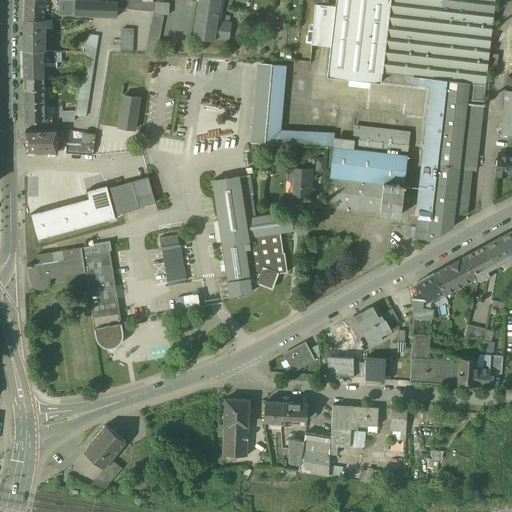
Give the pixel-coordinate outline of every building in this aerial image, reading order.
[(45,0),(24,0),(24,19),(45,19),(45,13),(45,0)] [(45,0),(45,13),(59,14),(59,0),(45,0)] [(117,1),(89,0),(59,0),(59,14),(117,17),(117,8),(117,1)] [(117,0),(117,1),(117,8),(125,9),(125,0),(117,0)] [(136,0),(131,0),(125,0),(125,9),(135,10),(136,0)] [(156,2),(142,1),(142,0),(136,0),(135,10),(154,12),(156,2)] [(199,0),(193,37),(214,41),(214,38),(229,40),(232,23),(217,21),(220,0),(199,0)] [(336,0),(335,7),(327,6),(315,4),(312,45),(331,47),(327,77),(381,83),(390,0),(336,0)] [(390,0),(382,72),(433,78),(430,103),(428,105),(430,109),(426,143),(423,144),(425,148),(424,163),(476,170),(487,70),(495,0),(390,0)] [(502,0),(495,0),(487,70),(495,71),(502,0)] [(170,4),(156,2),(154,12),(164,14),(168,15),(170,4)] [(164,14),(154,12),(152,25),(151,25),(146,54),(157,54),(164,14)] [(45,19),(24,19),(23,50),(43,51),(44,42),(45,42),(46,29),(44,29),(45,19)] [(133,30),(122,29),(121,53),(132,53),(133,30)] [(76,111),(75,115),(86,116),(99,37),(88,35),(76,111)] [(43,51),(23,50),(24,77),(45,77),(45,68),(44,62),(43,51)] [(55,51),(43,51),(44,62),(56,62),(55,51)] [(272,64),(259,63),(252,143),(264,144),(272,64)] [(286,66),(272,64),(270,90),(284,92),(286,66)] [(45,77),(24,77),(24,89),(45,88),(45,77)] [(179,110),(189,111),(191,87),(180,86),(179,110)] [(45,88),(24,89),(24,101),(47,101),(47,88),(45,88)] [(284,92),(270,90),(264,144),(327,146),(333,146),(334,136),(334,132),(281,130),(284,92)] [(511,90),(506,90),(501,133),(511,134),(511,90)] [(140,97),(124,95),(119,127),(135,129),(137,118),(140,97)] [(47,101),(24,101),(25,122),(47,122),(48,122),(52,122),(52,115),(47,115),(47,101)] [(76,111),(62,111),(63,122),(74,121),(75,115),(76,111)] [(410,135),(354,128),(353,139),(334,136),(333,146),(351,148),(407,155),(410,135)] [(57,129),(26,130),(26,151),(58,153),(57,129)] [(96,135),(83,133),(81,145),(80,154),(92,155),(96,135)] [(81,145),(67,144),(66,153),(80,154),(81,145)] [(351,148),(333,146),(326,207),(401,215),(408,155),(407,155),(351,148)] [(511,154),(508,154),(499,153),(497,172),(498,172),(498,174),(506,175),(507,173),(511,173),(511,154)] [(325,171),(326,159),(318,158),(317,170),(325,171)] [(476,170),(424,163),(417,217),(416,230),(413,230),(414,236),(415,236),(415,238),(427,239),(428,240),(453,227),(452,226),(454,214),(466,215),(472,169),(476,170)] [(312,168),(291,167),(290,180),(295,180),(294,195),(310,196),(312,168)] [(250,175),(239,177),(246,218),(255,217),(253,206),(254,206),(252,194),(253,194),(250,175)] [(88,199),(30,214),(37,239),(116,219),(115,215),(140,209),(139,207),(156,203),(148,176),(108,188),(107,185),(86,191),(87,195),(88,199)] [(239,176),(213,180),(222,242),(249,238),(249,237),(246,218),(239,177),(239,176)] [(255,217),(246,218),(249,237),(280,233),(293,231),(290,211),(255,217)] [(511,232),(511,231),(485,245),(485,246),(496,265),(496,266),(511,257),(511,232)] [(280,233),(249,237),(249,238),(250,248),(246,249),(251,281),(257,280),(257,281),(256,282),(272,289),(278,273),(287,272),(284,253),(283,253),(280,233)] [(177,234),(160,237),(161,247),(162,247),(179,244),(177,234)] [(222,242),(222,246),(221,250),(223,251),(224,255),(222,259),(224,260),(228,288),(229,295),(252,292),(252,291),(251,281),(246,249),(250,248),(249,238),(222,242)] [(81,247),(67,250),(66,249),(60,250),(60,251),(39,254),(37,254),(38,263),(27,265),(28,267),(30,266),(32,279),(33,281),(34,283),(35,285),(37,287),(40,287),(43,287),(46,285),(48,282),(48,279),(48,277),(86,271),(95,328),(121,324),(117,298),(126,297),(126,293),(125,290),(116,292),(110,250),(112,250),(110,241),(109,241),(94,244),(94,245),(82,247),(81,247)] [(179,244),(162,247),(168,284),(185,282),(185,281),(183,271),(179,244)] [(485,245),(467,255),(475,270),(474,271),(477,276),(479,280),(490,274),(487,270),(496,265),(485,246),(485,245)] [(467,255),(434,273),(444,292),(445,294),(477,276),(474,271),(475,270),(467,255)] [(434,273),(417,282),(427,302),(433,298),(435,301),(439,299),(437,296),(444,292),(434,273)] [(423,300),(412,299),(414,317),(430,318),(431,305),(427,304),(423,304),(423,300)] [(378,317),(372,307),(354,317),(370,346),(382,340),(379,334),(389,328),(391,332),(391,331),(385,320),(384,321),(380,315),(378,317)] [(390,307),(384,310),(390,321),(396,318),(390,307)] [(430,318),(414,317),(414,318),(413,334),(430,335),(431,319),(430,318)] [(344,345),(343,343),(352,339),(342,319),(319,331),(329,353),(344,345)] [(121,324),(95,328),(94,328),(96,337),(97,341),(100,344),(103,347),(106,347),(108,348),(112,348),(115,347),(116,347),(117,346),(120,344),(122,340),(123,336),(123,332),(122,323),(121,324)] [(486,328),(468,324),(464,339),(484,341),(486,328)] [(430,335),(413,334),(411,359),(412,359),(413,359),(426,359),(427,349),(427,348),(429,348),(430,335)] [(492,353),(493,342),(484,341),(482,351),(492,353)] [(305,342),(285,353),(294,370),(314,359),(309,349),(305,342)] [(318,344),(309,349),(314,359),(320,356),(318,344)] [(444,350),(427,349),(426,359),(428,359),(443,360),(447,361),(447,356),(444,356),(444,350)] [(365,351),(353,350),(354,361),(354,376),(366,377),(365,358),(365,351)] [(491,355),(485,354),(484,368),(477,367),(476,385),(489,386),(490,372),(491,355)] [(503,355),(491,355),(490,372),(501,373),(503,355)] [(478,358),(460,357),(458,384),(476,385),(477,367),(478,358)] [(387,359),(365,358),(366,377),(386,379),(387,359)] [(426,359),(413,359),(411,380),(427,382),(428,359),(426,359)] [(443,360),(428,359),(427,382),(442,383),(443,360)] [(345,360),(337,360),(336,375),(345,376),(345,360)] [(354,361),(345,360),(345,376),(354,376),(354,361)] [(447,361),(443,360),(442,383),(458,384),(460,362),(454,361),(447,361)] [(250,399),(226,398),(225,424),(249,425),(250,399)] [(284,401),(266,400),(265,419),(265,421),(283,422),(284,401)] [(309,403),(284,401),(283,422),(282,424),(293,425),(293,422),(308,423),(309,403)] [(359,406),(334,404),(332,436),(331,454),(337,455),(337,446),(364,448),(365,431),(358,431),(358,427),(359,406)] [(378,407),(359,406),(358,427),(368,428),(368,425),(377,425),(378,407)] [(407,409),(392,408),(390,430),(399,431),(399,440),(405,441),(407,409)] [(225,424),(220,424),(220,431),(224,431),(224,454),(247,456),(249,425),(225,424)] [(106,425),(83,451),(104,469),(111,460),(126,442),(106,425)] [(332,436),(306,432),(305,440),(289,437),(289,447),(290,454),(290,462),(300,464),(299,470),(329,475),(331,454),(332,436)] [(432,448),(429,458),(441,461),(444,452),(432,448)] [(111,460),(104,469),(105,470),(91,488),(103,490),(121,468),(111,460)] [(356,477),(357,468),(348,466),(347,476),(356,477)] [(372,472),(361,470),(360,480),(370,482),(370,481),(372,472)] [(403,472),(393,471),(391,486),(402,487),(403,472)]
